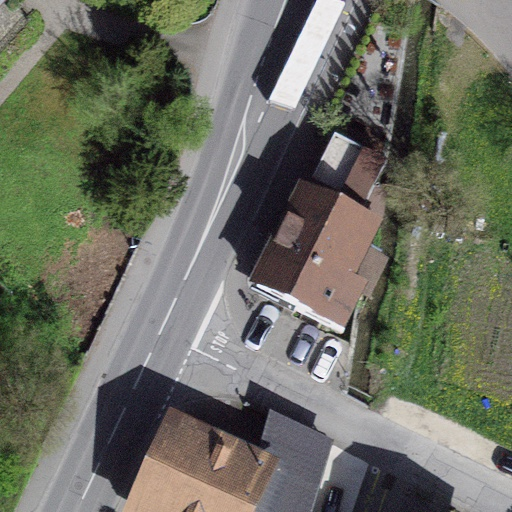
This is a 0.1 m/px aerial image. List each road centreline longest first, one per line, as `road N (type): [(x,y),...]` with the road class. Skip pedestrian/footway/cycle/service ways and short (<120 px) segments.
road 1 (residential): [(511,501),(156,341)]
road 2 (primary): [(304,0),(156,341)]
road 3 (primary): [(156,341),(76,511)]
